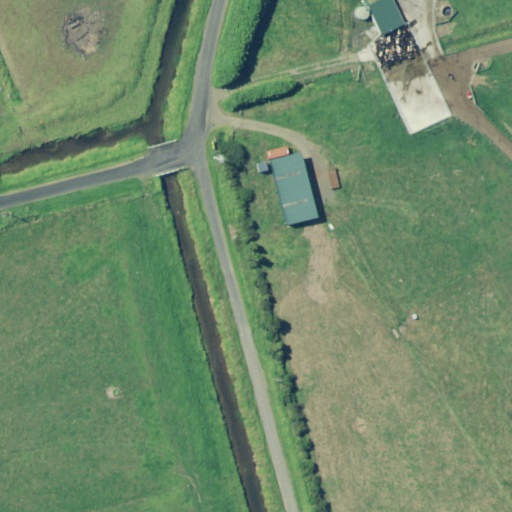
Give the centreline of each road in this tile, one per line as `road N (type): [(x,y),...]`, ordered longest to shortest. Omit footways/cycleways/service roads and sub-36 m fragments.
road 1 (unclassified): [(197,151),(291,511)]
road 2 (unclassified): [(197,151),(0,205)]
road 3 (unclassified): [(222,0),(206,59),(197,151)]
